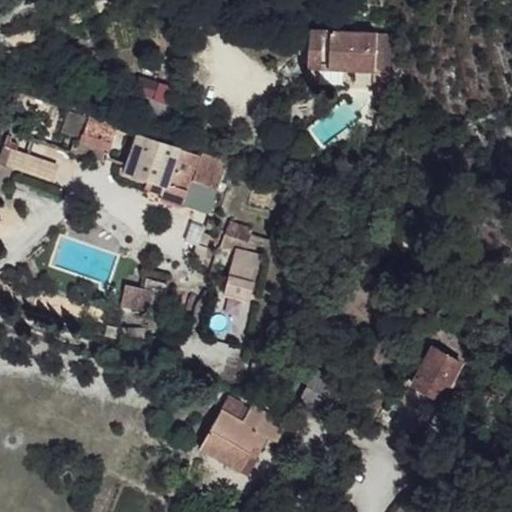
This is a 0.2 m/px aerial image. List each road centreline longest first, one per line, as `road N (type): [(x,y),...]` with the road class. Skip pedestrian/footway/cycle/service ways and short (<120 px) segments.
road 1 (unknown): [(157,0),(190,14),(246,67),(254,83),(251,133),(260,149),(293,148),(327,126)]
road 2 (unknown): [(0,41),(115,0)]
